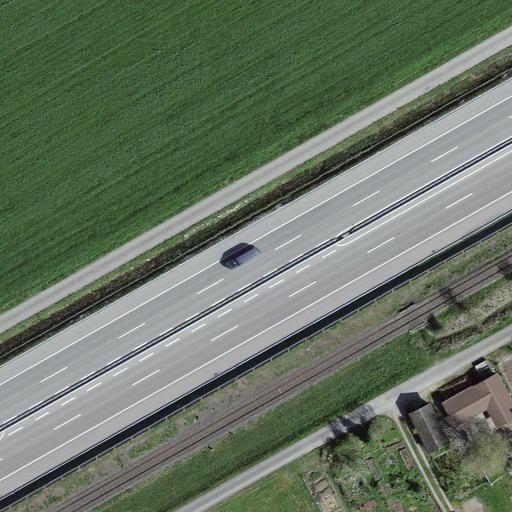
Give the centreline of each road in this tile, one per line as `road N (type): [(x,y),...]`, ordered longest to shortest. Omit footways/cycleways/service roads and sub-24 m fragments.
road 1 (unclassified): [(0,326),(511,34)]
road 2 (motorway): [(0,460),(511,170)]
road 3 (motorway): [(511,116),(0,405)]
road 4 (unclassified): [(200,511),(511,341)]
